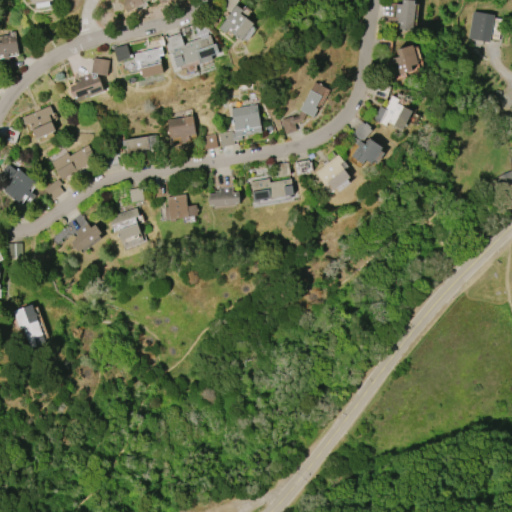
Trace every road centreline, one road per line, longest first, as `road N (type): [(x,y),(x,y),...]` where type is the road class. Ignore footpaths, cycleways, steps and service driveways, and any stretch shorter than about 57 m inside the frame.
road 1 (residential): [(373,0),(351,112),(320,138),(101,182),(21,229),(0,226),(18,87),(39,65),(87,39),(165,21),(201,0)]
road 2 (residential): [(511,228),(433,313),(280,511)]
